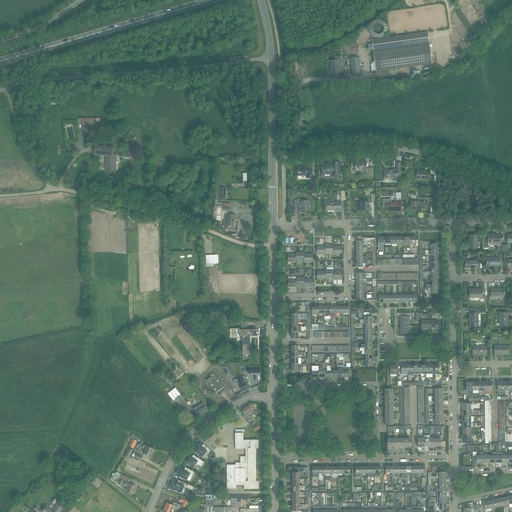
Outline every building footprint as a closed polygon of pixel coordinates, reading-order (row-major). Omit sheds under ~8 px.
[(376,72),(432,64),(428,33),(372,40),(376,72)] [(361,74),(359,57),(350,59),(352,75),(361,74)] [(331,69),(331,74),(340,73),(343,73),(342,66),(339,66),(338,60),(331,61),(332,69),(331,69)] [(105,169),(115,170),(117,155),(112,155),(113,148),(95,146),(94,155),(106,156),(105,169)] [(366,171),(366,176),(373,176),(373,168),(366,168),(366,161),(361,161),(361,162),(351,162),(351,167),(355,167),(355,171),(366,171)] [(321,165),(321,170),(321,174),(333,174),(333,175),(338,175),(338,170),(341,170),(341,162),(332,162),(332,163),(329,163),(329,165),(321,165)] [(384,170),(384,175),(384,179),(393,179),(393,181),(399,181),(399,179),(401,179),(401,170),(400,170),(400,162),(396,162),(396,170),(384,170)] [(297,176),(302,176),(307,176),(307,179),(312,179),(312,165),(307,165),(307,167),(297,167),(297,176)] [(416,179),(429,180),(429,181),(433,181),(434,175),(430,175),(430,172),(417,171),(416,179)] [(216,191),(216,199),(218,199),(226,199),(227,192),(227,188),(217,187),(216,191)] [(401,193),(396,193),(396,199),(401,199),(401,200),(405,200),(405,188),(401,188),(401,193)] [(411,201),(411,211),(426,211),(426,203),(429,203),(429,206),(433,206),(433,198),(429,198),(426,198),(426,197),(425,197),(420,197),(418,197),(418,201),(411,201)] [(307,214),(310,214),(310,213),(309,213),(309,201),(303,201),(303,200),(294,201),(294,203),(294,212),(300,211),(300,214),(307,214)] [(392,200),(383,200),(383,209),(387,209),(387,211),(401,211),(401,203),(392,203),(392,200)] [(324,201),(324,202),(324,207),(325,207),(325,211),(337,210),(337,212),(341,212),(341,202),(335,203),(335,201),(324,201)] [(212,220),(221,222),(222,211),(230,212),(230,208),(230,204),(217,202),(217,206),(214,206),(212,220)] [(356,202),(356,203),(356,208),(358,208),(359,211),(369,211),(369,202),(362,202),(361,202),(360,202),(356,202)] [(223,221),(223,226),(234,227),(235,221),(234,221),(234,219),(235,220),(236,215),(228,214),(227,221),(223,221)] [(469,235),(469,249),(477,249),(477,235),(469,235)] [(501,235),(488,235),(488,243),(497,243),(497,244),(498,245),(500,245),(501,244),(501,235)] [(416,237),(409,237),(409,248),(410,248),(410,246),(418,246),(418,241),(416,241),(416,237)] [(218,264),(218,255),(206,256),(206,264),(218,264)] [(487,266),(500,266),(500,258),(487,258),(487,266)] [(465,268),(479,268),(479,260),(465,260),(465,268)] [(483,289),(470,289),(469,289),(469,297),(483,297),(483,289)] [(504,289),(491,289),(491,297),(505,297),(504,289)] [(292,314),(291,314),(291,320),(307,320),(307,314),(306,314),(300,314),(299,314),(299,311),(292,311),(292,314)] [(470,313),(470,314),(470,317),(470,318),(470,327),(475,327),(478,327),(478,321),(478,314),(478,313),(477,313),(470,313)] [(499,313),(500,327),(508,327),(508,313),(499,313)] [(401,317),(401,325),(409,325),(409,317),(401,317)] [(243,337),(243,355),(243,360),(250,360),(250,337),(257,337),(257,330),(240,330),(240,337),(243,337)] [(494,354),(499,354),(508,354),(508,346),(494,346),(494,354)] [(486,347),(473,347),(473,355),(486,355),(486,347)] [(387,369),(387,375),(390,375),(391,374),(397,374),(397,365),(390,365),(390,369),(387,369)] [(217,394),(224,388),(214,375),(207,381),(217,394)] [(244,376),(233,381),(234,384),(238,382),(240,388),(242,392),(243,392),(244,392),(246,391),(251,388),(246,377),(245,378),(244,376)] [(173,401),(175,400),(185,413),(191,408),(175,388),(168,394),(173,401)] [(194,410),(195,413),(198,417),(208,410),(203,402),(199,405),(198,403),(197,404),(199,407),(194,410)] [(253,412),(249,405),(242,409),(244,413),(249,421),(252,419),(251,416),(254,414),(253,412)] [(235,433),(235,443),(235,449),(245,449),(246,457),(240,457),(240,463),(235,463),(235,465),(226,465),(227,465),(227,489),(236,489),(236,485),(244,485),(244,489),(259,489),(259,481),(256,481),(256,449),(259,449),(258,440),(243,440),(243,433),(235,433)] [(462,435),(461,435),(461,438),(462,438),(462,441),(464,441),(464,444),(473,444),(473,440),(471,440),(471,435),(462,435)] [(129,446),(133,449),(137,442),(132,439),(129,446)] [(199,454),(202,457),(205,453),(208,455),(211,451),(205,446),(203,448),(198,444),(197,445),(196,444),(194,448),(194,449),(197,452),(196,453),(199,455),(199,454)] [(144,454),(145,455),(150,457),(153,450),(145,445),(143,448),(146,450),(144,454)] [(129,459),(133,451),(128,448),(124,456),(129,459)] [(483,456),(483,453),(479,453),(479,456),(472,456),(472,462),(476,462),(476,463),(483,463),(483,456)] [(190,466),(193,467),(196,464),(201,467),(204,462),(195,457),(194,459),(188,456),(187,457),(187,456),(184,460),(185,460),(184,461),(188,464),(187,464),(190,466)] [(439,473),(436,473),(436,476),(436,479),(437,479),(446,479),(446,472),(446,467),(439,467),(439,472),(439,473)] [(184,478),(187,480),(189,476),(192,477),(194,472),(187,469),(186,472),(180,469),(179,470),(179,469),(177,473),(177,474),(177,475),(180,477),(180,478),(183,479),(184,478)] [(116,473),(113,479),(116,481),(118,475),(121,477),(120,479),(130,483),(131,479),(116,473)] [(178,491),(181,493),(183,488),(186,490),(188,484),(181,481),(180,484),(174,482),(173,483),(172,483),(170,487),(171,487),(171,488),(175,490),(174,491),(178,492),(178,491)] [(133,494),(136,487),(125,482),(124,486),(128,487),(126,491),(133,494)] [(509,505),(507,497),(501,498),(503,506),(504,508),(510,507),(509,505)] [(181,506),(185,507),(186,505),(187,506),(189,503),(187,502),(188,501),(181,498),(180,502),(183,503),(181,506)] [(231,507),(224,507),(223,511),(236,511),(236,507),(236,502),(236,500),(236,498),(231,499),(231,507)] [(210,500),(206,500),(206,505),(204,505),(204,509),(196,509),(196,511),(206,511),(207,507),(210,507),(210,500)] [(399,507),(399,511),(405,511),(406,508),(402,508),(402,501),(396,501),(396,507),(399,507)] [(163,511),(166,511),(171,511),(174,507),(178,509),(180,505),(174,503),(173,505),(167,503),(163,511)]
